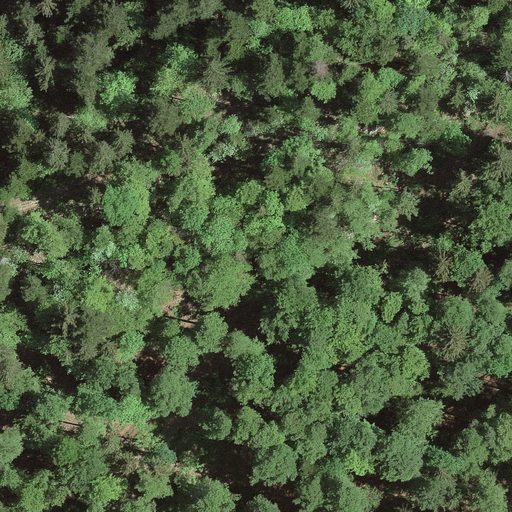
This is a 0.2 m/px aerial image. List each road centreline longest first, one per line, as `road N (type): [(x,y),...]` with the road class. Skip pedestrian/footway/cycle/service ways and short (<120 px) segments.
road 1 (track): [(511,124),(448,165),(323,282),(191,375),(155,418),(47,511)]
road 2 (track): [(354,0),(263,49),(130,185),(0,199)]
